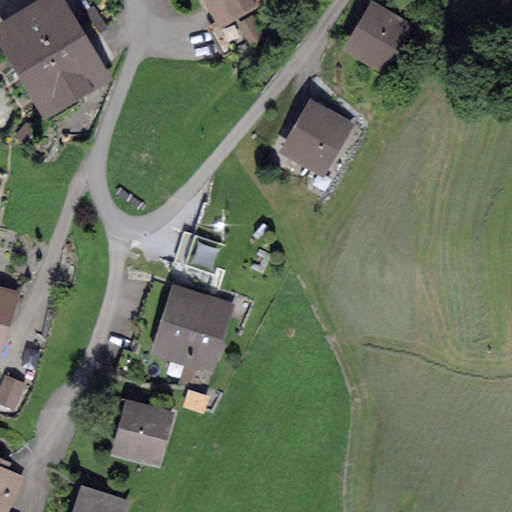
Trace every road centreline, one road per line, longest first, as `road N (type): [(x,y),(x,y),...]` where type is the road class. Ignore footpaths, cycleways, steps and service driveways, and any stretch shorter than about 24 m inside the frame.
road 1 (residential): [(356,0),(206,181),(169,219),(140,229),(115,219),(99,169),(142,40),(138,0)]
road 2 (track): [(354,511),(359,416),(350,377),(289,241),(263,213),(189,198)]
